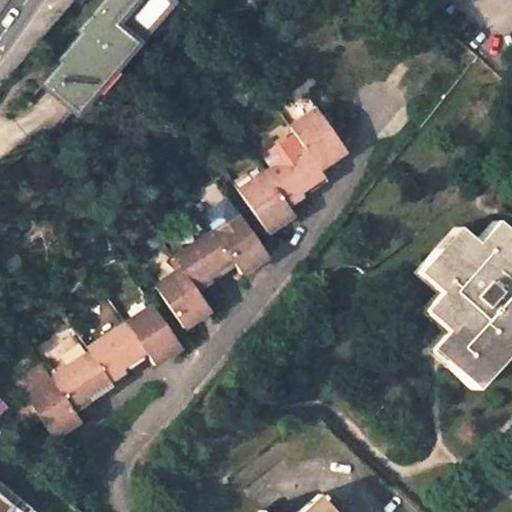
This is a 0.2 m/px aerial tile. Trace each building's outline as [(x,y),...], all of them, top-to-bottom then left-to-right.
[(60,79),(52,88),(77,111),(170,4),(166,0),(102,0),(76,30),(81,34),(57,61),(60,63),(53,72),(60,79)] [(53,72),(44,82),(52,88),(60,79),(53,72)] [(344,150),(314,107),(287,125),(299,142),(315,168),(344,150)] [(315,168),(299,142),(298,143),(259,170),(279,199),(317,172),(318,172),(315,168)] [(279,199),(259,170),(234,187),(263,230),(288,212),(279,199)] [(263,255),(235,213),(210,229),(228,258),(237,272),(263,255)] [(472,243),(454,227),(413,273),(436,293),(419,311),(442,331),(426,349),(471,390),(508,349),(504,345),(511,335),(511,254),(507,251),(511,245),(511,238),(492,221),(472,243)] [(190,284),(228,258),(210,229),(171,255),(178,267),(179,267),(190,284)] [(152,284),(178,323),(204,305),(190,284),(179,267),(178,267),(152,284)] [(176,346),(149,303),(124,320),(142,348),(146,353),(150,361),(174,346),(176,346)] [(122,320),(83,346),(82,346),(86,351),(104,379),(105,379),(146,353),(142,348),(124,320),(122,320)] [(67,405),(103,381),(104,379),(86,351),(48,376),(67,405)] [(22,395),(50,439),(77,419),(67,405),(48,376),(22,395)] [(0,511),(45,511),(47,510),(0,472),(0,511)] [(331,511),(317,495),(296,511),(261,511),(260,510),(257,511),(331,511)]
